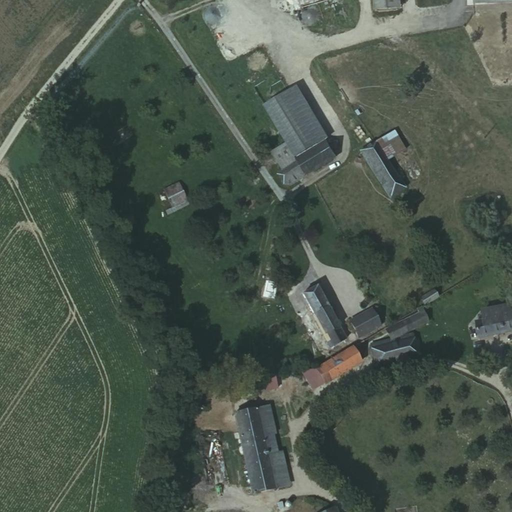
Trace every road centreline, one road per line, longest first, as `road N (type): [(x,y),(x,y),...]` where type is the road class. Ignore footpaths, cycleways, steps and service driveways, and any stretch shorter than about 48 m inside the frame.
road 1 (unknown): [(138,0),(310,253)]
road 2 (track): [(119,0),(0,156)]
